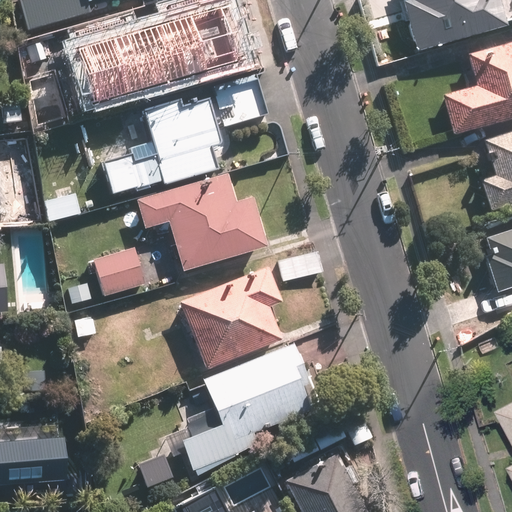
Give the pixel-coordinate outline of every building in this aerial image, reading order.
[(18,0),(27,29),(121,3),(120,0),(18,0)] [(408,52),(494,27),(486,0),(401,0),(394,2),(408,52)] [(200,13),(122,35),(140,99),(210,79),(210,78),(221,75),(206,19),(202,20),(200,13)] [(130,83),(116,33),(111,15),(48,34),(54,57),(71,52),(83,96),(130,83)] [(511,116),(511,46),(510,40),(459,56),(468,85),(436,95),(448,135),(511,116)] [(263,114),(253,79),(213,89),(223,125),(263,114)] [(201,148),(206,147),(207,147),(207,146),(208,145),(209,145),(209,144),(209,143),(209,142),(209,141),(198,100),(172,108),(170,102),(137,111),(149,155),(129,161),(127,154),(97,162),(105,195),(157,181),(158,185),(208,171),(201,148)] [(0,123),(17,122),(15,103),(0,104),(0,123)] [(511,127),(476,140),(487,175),(474,180),(484,211),(498,206),(499,210),(511,206),(511,127)] [(176,273),(259,249),(244,198),(227,203),(219,175),(130,201),(138,230),(161,224),(176,273)] [(49,220),(80,212),(75,194),(44,202),(49,220)] [(22,222),(20,205),(7,206),(9,223),(22,222)] [(71,218),(53,222),(57,237),(74,233),(71,218)] [(490,292),(511,284),(511,226),(478,238),(483,256),(478,257),(490,292)] [(100,296),(141,285),(130,247),(89,258),(100,296)] [(281,280),(319,271),(314,251),(276,260),(281,280)] [(199,369),(274,340),(260,308),(273,302),(258,266),(171,301),(199,369)] [(74,338),(92,333),(88,317),(70,321),(74,338)] [(281,344),(194,379),(213,424),(175,439),(187,469),(251,443),(247,431),(300,411),(290,387),(297,384),(281,344)] [(511,403),(495,413),(511,444),(511,466),(506,469),(511,480),(511,403)] [(363,433),(351,409),(335,418),(347,441),(363,433)] [(104,414),(93,418),(95,425),(106,421),(104,414)] [(0,438),(0,478),(65,474),(62,434),(0,438)] [(359,511),(328,451),(276,479),(293,511),(359,511)] [(259,453),(237,464),(242,474),(264,462),(259,453)] [(257,511),(255,508),(247,511),(223,511),(210,487),(174,506),(177,511),(257,511)]
